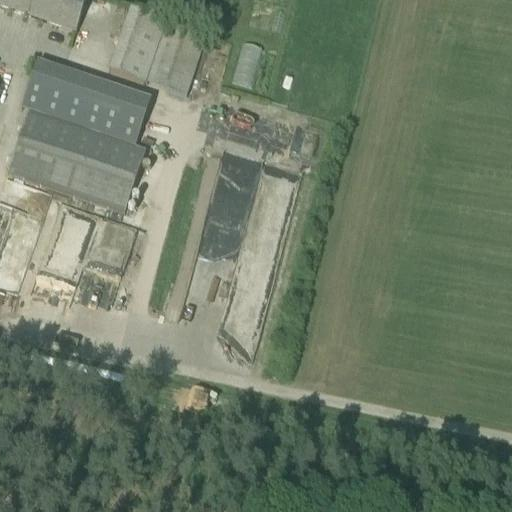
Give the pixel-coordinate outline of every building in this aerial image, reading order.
[(0,0),(0,9),(76,35),(88,0),(0,0)] [(144,87),(145,85),(186,98),(207,39),(165,25),(166,23),(132,11),(110,76),(144,87)] [(252,91),(262,51),(241,46),(231,86),(252,91)] [(29,116),(8,178),(125,218),(146,156),(29,116)] [(93,220),(66,327),(103,337),(131,229),(93,220)]
